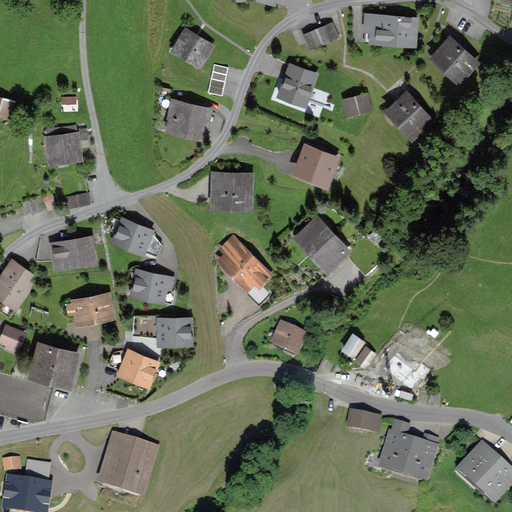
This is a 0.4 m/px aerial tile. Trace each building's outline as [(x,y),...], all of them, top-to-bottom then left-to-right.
[(399,38),(416,39),(418,11),(400,10),(400,14),(368,12),(368,23),(375,23),(374,33),(399,35),(399,38)] [(333,17),(306,29),(312,42),(339,31),(333,17)] [(188,27),(178,43),(201,56),(211,40),(188,27)] [(453,33),(438,50),(462,73),(478,55),(453,33)] [(293,59),(289,71),(287,70),(280,88),(308,98),(315,81),(313,80),(317,68),(293,59)] [(213,72),(210,86),(224,89),(227,75),(213,72)] [(76,92),(76,83),(62,83),(62,92),(76,92)] [(346,93),(350,107),(371,102),(367,88),(346,93)] [(409,88),(392,104),(414,128),(432,112),(409,88)] [(175,110),(172,122),(203,129),(209,103),(175,96),(172,110),(175,110)] [(0,97),(0,111),(8,114),(11,100),(0,97)] [(81,140),(80,138),(90,137),(88,123),(75,124),(74,119),(61,121),(61,123),(47,125),(48,132),(45,133),(48,153),(55,152),(55,153),(79,150),(77,140),(81,140)] [(338,152),(308,141),(299,164),(329,175),(338,152)] [(218,169),(217,198),(249,199),(250,170),(240,170),(240,171),(234,171),(234,170),(218,169)] [(89,186),(67,191),(69,200),(91,196),(89,186)] [(44,190),(50,203),(57,200),(52,187),(44,190)] [(47,203),(42,190),(28,195),(33,207),(34,209),(47,203)] [(26,209),(33,207),(28,195),(28,193),(21,196),(26,209)] [(137,219),(139,215),(132,212),(130,216),(125,214),(117,233),(158,250),(163,238),(152,225),(137,219)] [(346,244),(319,215),(302,231),(329,261),(346,244)] [(376,226),(371,230),(378,238),(382,233),(381,232),(383,230),(380,226),(377,228),(376,226)] [(54,239),(58,260),(96,253),(93,232),(54,239)] [(271,288),(261,277),(269,270),(257,257),(259,255),(249,244),(246,247),(234,234),(226,242),(233,248),(222,259),(261,298),(271,288)] [(0,286),(16,297),(29,278),(24,274),(29,268),(16,259),(0,279),(0,286)] [(163,292),(165,283),(173,284),(176,270),(165,268),(166,267),(159,265),(158,270),(140,266),(135,286),(163,292)] [(108,290),(78,296),(82,315),(111,310),(108,290)] [(191,334),(191,332),(194,332),(194,314),(193,313),(190,313),(190,314),(177,314),(177,310),(164,310),(164,315),(162,315),(162,335),(191,334)] [(275,336),(286,341),(295,323),(283,318),(275,336)] [(19,342),(25,327),(9,320),(2,335),(19,342)] [(306,328),(295,323),(286,341),(298,347),(306,328)] [(359,354),(359,353),(368,341),(369,342),(370,339),(355,328),(345,343),(355,349),(359,354)] [(34,368),(70,377),(77,348),(42,338),(34,368)] [(369,342),(368,341),(359,353),(366,359),(376,347),(369,342)] [(388,367),(400,375),(416,356),(401,345),(386,365),(388,367)] [(131,346),(123,365),(150,376),(157,357),(131,346)] [(414,386),(430,366),(416,356),(400,375),(414,386)] [(354,406),(351,419),(378,425),(381,411),(354,406)] [(390,439),(384,459),(426,472),(435,441),(421,437),(393,428),(392,433),(386,431),(384,437),(390,439)] [(118,432),(106,474),(142,484),(154,443),(118,432)] [(463,463),(497,493),(511,476),(511,463),(509,461),(508,462),(493,448),(494,447),(485,439),(463,463)] [(6,453),(7,463),(21,461),(20,452),(6,453)] [(46,476),(48,463),(28,460),(26,475),(6,472),(0,508),(0,510),(11,511),(49,511),(55,481),(46,476)]
